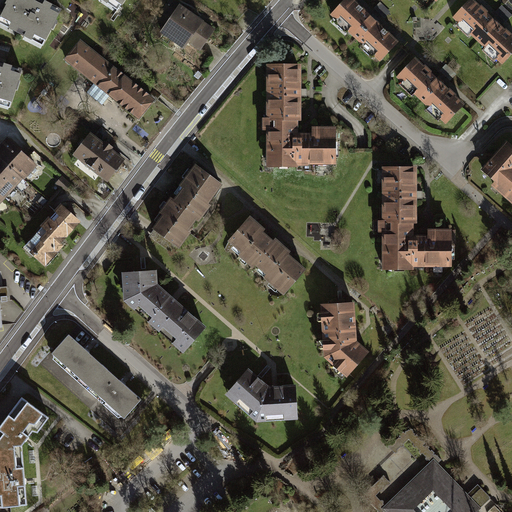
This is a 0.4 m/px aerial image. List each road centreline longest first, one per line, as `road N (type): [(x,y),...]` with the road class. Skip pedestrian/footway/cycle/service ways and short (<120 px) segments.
road 1 (residential): [(277,12),(57,289)]
road 2 (residential): [(277,12),(511,227)]
road 3 (residential): [(57,289),(241,460)]
